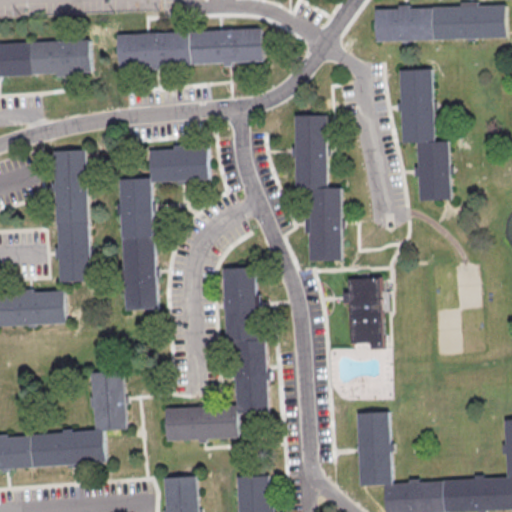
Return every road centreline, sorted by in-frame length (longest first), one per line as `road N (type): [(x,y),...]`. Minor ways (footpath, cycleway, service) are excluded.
road 1 (residential): [(236,107),(246,171),(296,295),(311,511)]
road 2 (residential): [(351,0),(293,83),(266,98),(108,119),(0,145)]
